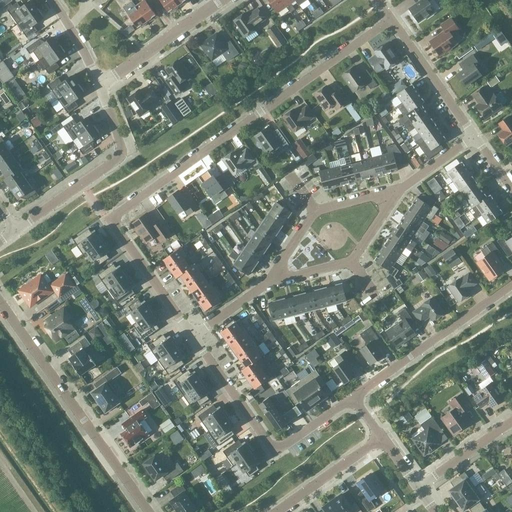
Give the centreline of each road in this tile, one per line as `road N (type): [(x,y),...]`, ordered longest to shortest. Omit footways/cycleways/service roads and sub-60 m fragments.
road 1 (residential): [(191,336),(109,220),(390,18)]
road 2 (residential): [(0,301),(148,511)]
road 3 (residential): [(15,230),(120,155),(98,87)]
road 4 (residential): [(352,397),(511,284)]
road 5 (residential): [(98,87),(221,0)]
road 6 (residential): [(473,137),(390,18)]
road 7 (residential): [(274,453),(191,336)]
road 8 (residential): [(275,511),(382,437)]
